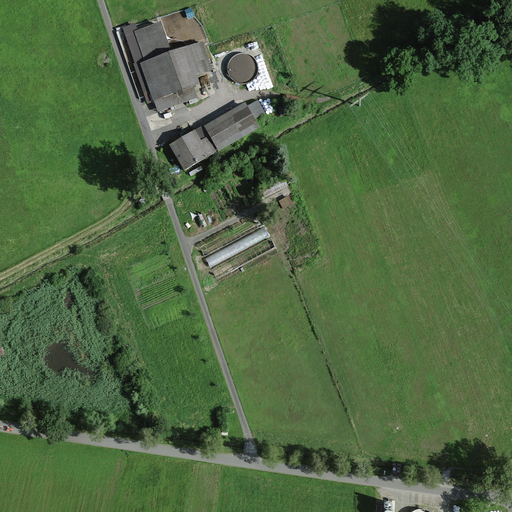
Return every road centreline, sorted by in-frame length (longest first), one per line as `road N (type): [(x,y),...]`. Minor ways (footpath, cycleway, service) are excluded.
road 1 (unclassified): [(0,425),(511,495)]
road 2 (track): [(101,0),(251,464)]
road 3 (track): [(0,276),(126,205),(149,143)]
